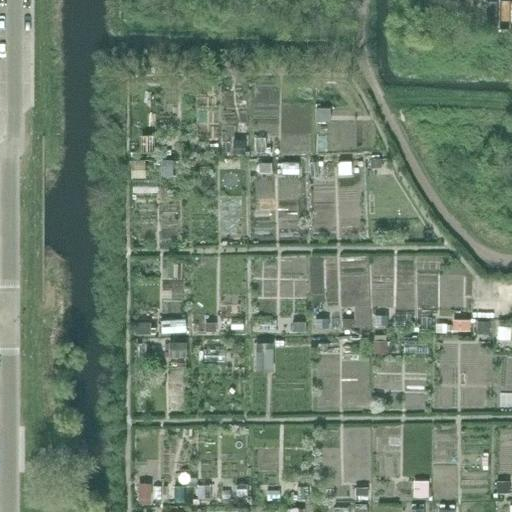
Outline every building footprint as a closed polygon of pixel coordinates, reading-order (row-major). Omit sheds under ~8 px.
[(510,303),(474,301),(473,316),(509,318),(510,303)] [(190,308),(166,308),(166,326),(190,326),(190,308)] [(261,363),(274,363),(274,336),(261,336),(261,363)] [(411,338),(410,347),(433,348),(433,340),(411,338)] [(511,508),(511,495),(505,494),(503,507),(511,508)]
